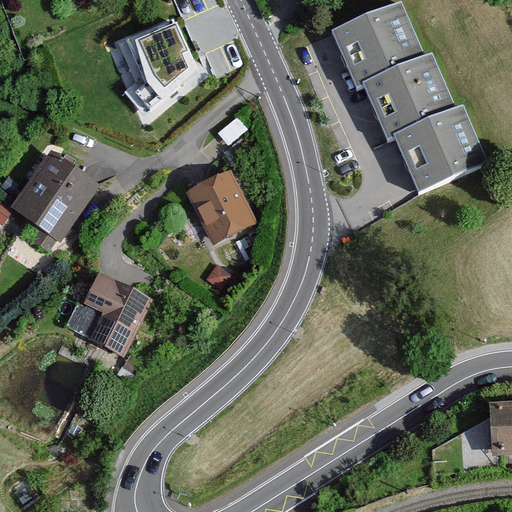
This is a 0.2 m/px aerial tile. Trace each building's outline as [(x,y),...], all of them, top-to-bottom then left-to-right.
[(419,52),(396,0),(380,0),(318,26),(342,84),(352,80),(419,52)] [(125,93),(144,115),(199,71),(176,18),(120,44),(136,83),(125,93)] [(453,107),(429,48),(419,52),(352,80),(377,138),(384,135),(453,107)] [(485,163),(461,104),(453,107),(384,135),(409,194),(485,163)] [(60,244),(101,185),(50,149),(10,207),(14,209),(40,228),(31,241),(49,253),(57,241),(60,244)] [(257,223),(229,168),(185,190),(213,245),(257,223)] [(10,207),(0,199),(0,224),(2,226),(14,209),(10,207)] [(124,357),(153,300),(98,272),(82,304),(102,314),(89,340),(124,357)] [(511,403),(491,404),(492,417),(435,445),(436,472),(499,470),(499,454),(511,453),(511,403)] [(246,418),(260,435),(272,424),(259,408),(246,418)] [(225,415),(189,448),(211,471),(247,438),(225,415)]
